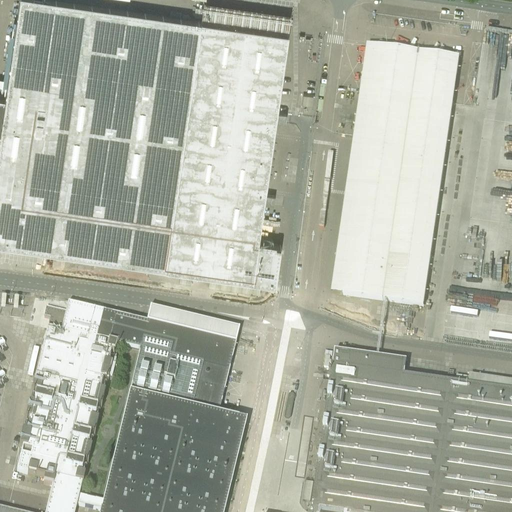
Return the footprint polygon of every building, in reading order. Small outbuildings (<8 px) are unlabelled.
[(0,246),(275,286),(280,246),(257,243),(263,204),(273,205),(275,196),(264,195),(275,122),(285,124),(286,115),(276,113),(287,35),(204,23),(45,0),(19,0),(5,101),(0,99),(0,246)] [(394,49),(404,51),(405,40),(396,38),(394,49)] [(423,307),(452,103),(458,59),(386,49),(387,45),(380,44),(379,48),(378,48),(343,296),(423,307)] [(238,331),(149,309),(146,324),(103,313),(67,305),(63,320),(50,317),(47,329),(35,376),(34,382),(32,392),(36,393),(32,406),(29,405),(25,420),(29,421),(26,434),(22,433),(18,448),(22,449),(17,469),(28,472),(27,475),(44,479),(43,486),(52,488),(46,511),(3,511),(0,511),(74,511),(76,506),(100,511),(224,511),(246,424),(217,416),(238,331)] [(511,511),(511,392),(405,376),(407,362),(335,352),(333,366),(331,376),(320,457),(311,511),(511,511)] [(456,382),(468,384),(470,376),(457,374),(456,382)] [(302,501),(310,502),(313,483),(305,482),(302,501)]
